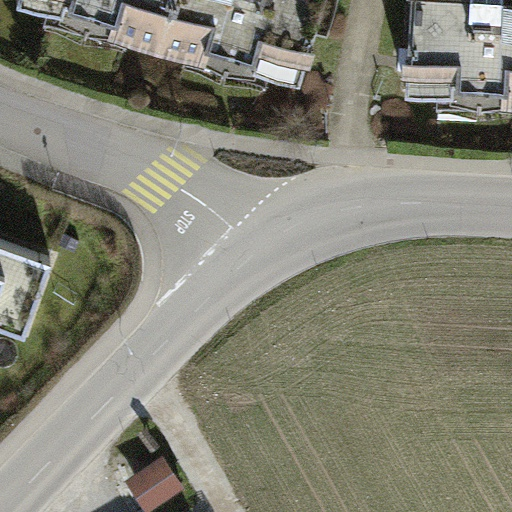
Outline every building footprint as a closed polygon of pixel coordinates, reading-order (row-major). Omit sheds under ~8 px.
[(172,0),(26,0),(162,37),(172,0)] [(324,0),(172,0),(162,37),(304,75),(324,0)] [(511,0),(414,0),(409,91),(511,96),(511,0)] [(52,259),(0,241),(0,322),(27,332),(52,259)] [(175,445),(132,471),(157,511),(163,511),(202,489),(175,445)]
